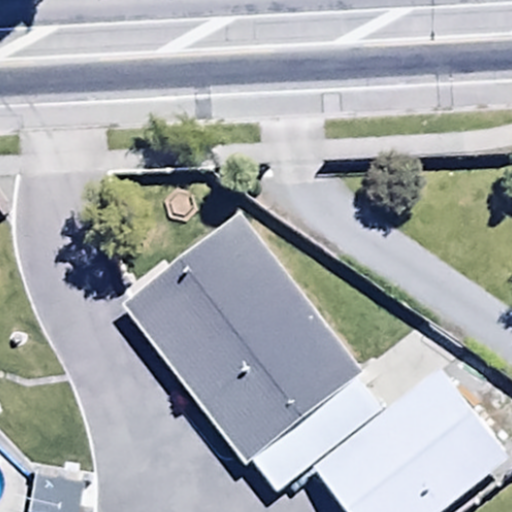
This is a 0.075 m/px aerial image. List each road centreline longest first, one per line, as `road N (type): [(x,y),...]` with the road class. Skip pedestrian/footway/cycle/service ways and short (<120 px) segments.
road 1 (trunk): [(511,58),(0,82)]
road 2 (trunk): [(0,8),(159,0)]
